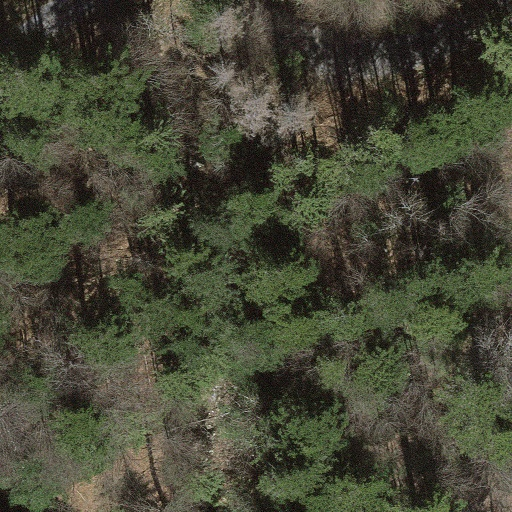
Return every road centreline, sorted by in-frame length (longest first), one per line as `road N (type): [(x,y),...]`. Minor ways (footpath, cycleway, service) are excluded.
road 1 (track): [(239,0),(297,48),(358,80),(511,43)]
road 2 (track): [(0,56),(47,29),(135,0)]
